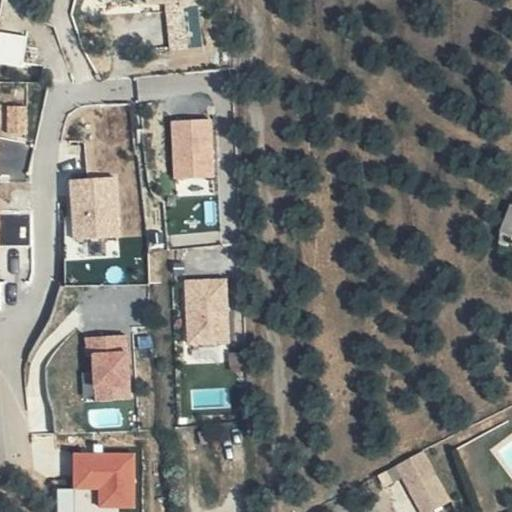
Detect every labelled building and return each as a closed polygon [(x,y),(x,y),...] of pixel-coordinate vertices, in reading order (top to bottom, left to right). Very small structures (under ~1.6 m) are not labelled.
[(172,123),(174,175),(214,174),(212,122),(172,123)] [(117,178),(67,181),(73,242),(121,238),(117,178)] [(3,212),(3,192),(0,191),(0,262),(3,262),(3,243),(31,243),(31,212),(3,212)] [(511,201),(502,233),(511,236),(511,201)] [(185,281),(187,348),(229,347),(227,279),(185,281)] [(127,335),(85,337),(86,354),(93,354),(95,401),(131,400),(127,335)] [(135,452),(75,453),(75,491),(102,492),(102,506),(135,507),(135,452)] [(421,453),(396,466),(419,511),(428,511),(447,503),(421,453)]
